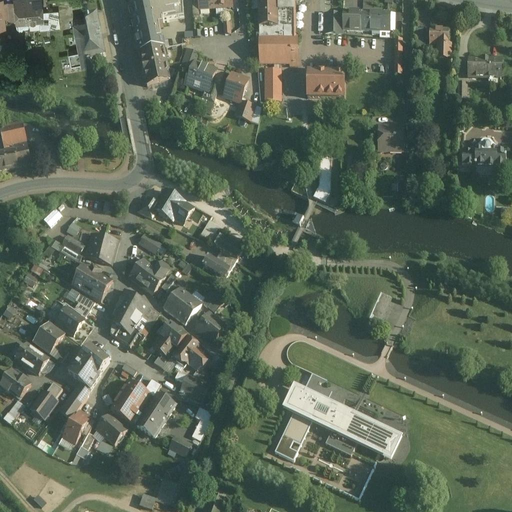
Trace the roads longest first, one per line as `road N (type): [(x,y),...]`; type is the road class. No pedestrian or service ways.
road 1 (tertiary): [(135,178),(142,157),(112,0)]
road 2 (track): [(511,432),(377,368)]
road 3 (tertiary): [(0,193),(135,178)]
road 4 (residential): [(118,283),(219,360)]
